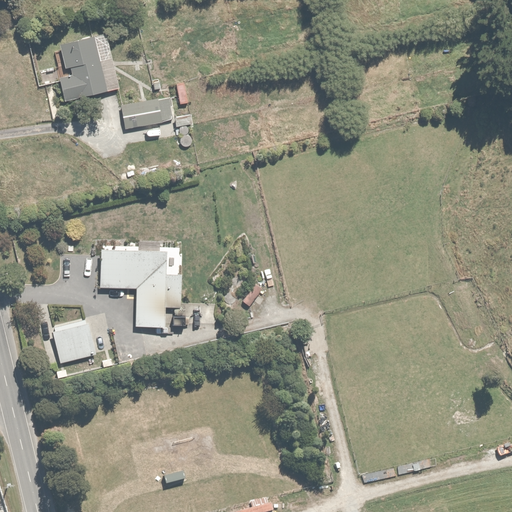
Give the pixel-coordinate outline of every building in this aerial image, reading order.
[(56,76),(62,98),(92,90),(92,92),(117,86),(103,30),(67,40),(55,43),(61,65),(66,64),(68,73),(56,76)] [(182,82),(173,84),(176,104),(186,102),(182,82)] [(118,104),(123,129),(170,121),(165,95),(118,104)] [(188,114),(172,117),(173,126),(189,124),(188,114)] [(162,246),(96,245),(97,287),(134,287),(133,324),(160,325),(161,306),(176,306),(177,251),(162,251),(162,246)] [(260,287),(254,283),(241,300),(248,305),(260,287)] [(49,326),(58,362),(92,353),(83,318),(49,326)] [(270,511),(268,503),(232,511),(270,511)]
